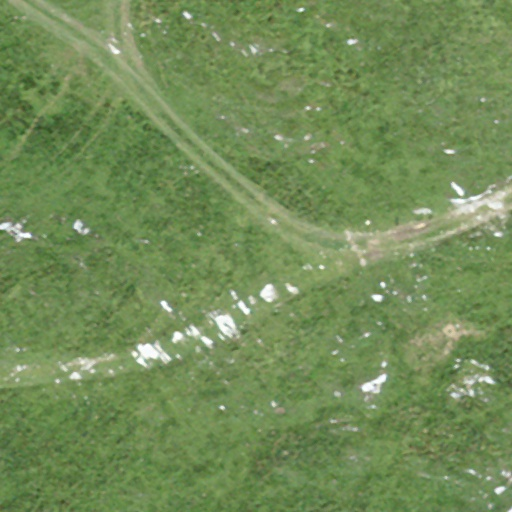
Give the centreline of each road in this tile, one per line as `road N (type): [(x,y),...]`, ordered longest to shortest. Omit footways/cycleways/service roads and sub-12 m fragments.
road 1 (track): [(0,27),(57,92),(98,120),(195,163),(280,218),(353,242)]
road 2 (track): [(119,0),(123,54),(142,90),(194,149),(188,160)]
road 3 (track): [(353,242),(421,236),(511,198)]
